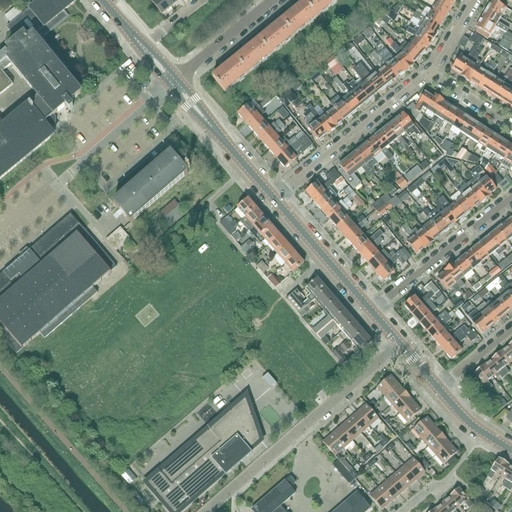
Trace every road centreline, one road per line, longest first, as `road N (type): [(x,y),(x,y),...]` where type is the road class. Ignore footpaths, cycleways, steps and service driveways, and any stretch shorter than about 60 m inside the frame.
road 1 (residential): [(400,344),(206,511)]
road 2 (residential): [(273,198),(428,72)]
road 3 (residential): [(373,312),(511,199)]
road 4 (tertiary): [(373,312),(273,198)]
road 5 (residential): [(177,80),(275,0)]
